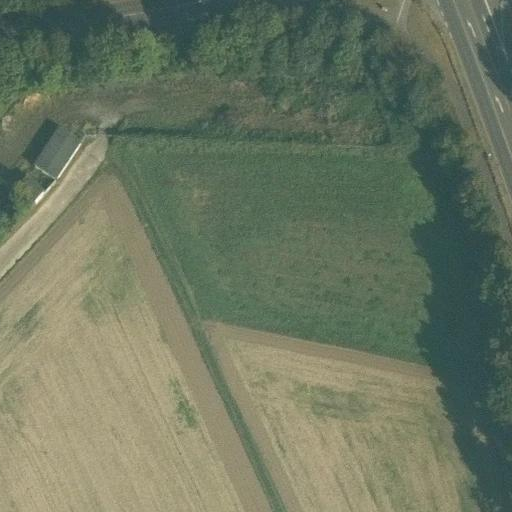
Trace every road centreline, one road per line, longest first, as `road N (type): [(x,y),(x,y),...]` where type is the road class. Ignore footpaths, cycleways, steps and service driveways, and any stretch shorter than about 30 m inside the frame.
road 1 (track): [(274,511),(113,150),(100,148)]
road 2 (unclassified): [(229,0),(0,35)]
road 3 (residential): [(0,267),(100,148)]
road 4 (secondary): [(511,122),(464,0)]
